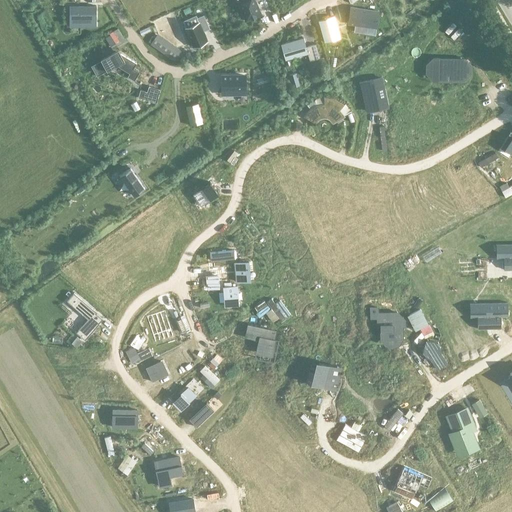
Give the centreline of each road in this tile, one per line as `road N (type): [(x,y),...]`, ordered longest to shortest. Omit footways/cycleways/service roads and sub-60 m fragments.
road 1 (residential): [(183,281),(195,244),(236,211),(244,161),(269,142),(298,137),(332,154),(412,166),(511,112)]
road 2 (residential): [(183,281),(129,310),(115,360),(231,486),(235,511)]
road 3 (residential): [(108,0),(142,54),(178,70),(247,47),(325,0)]
road 4 (residential): [(511,347),(446,387),(369,465)]
